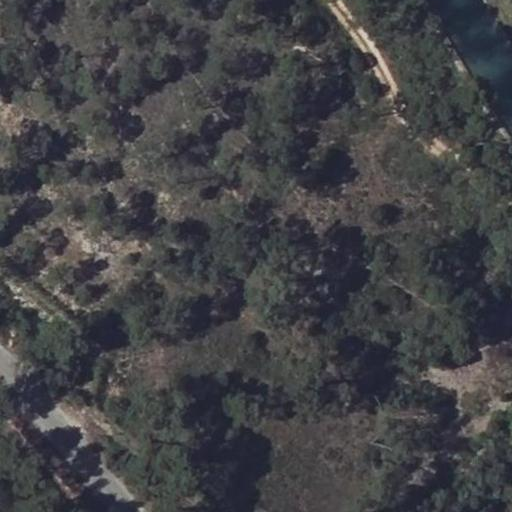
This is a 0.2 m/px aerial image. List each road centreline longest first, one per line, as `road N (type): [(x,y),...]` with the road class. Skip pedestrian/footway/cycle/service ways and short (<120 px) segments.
road 1 (track): [(511,212),(333,0)]
road 2 (tertiary): [(0,366),(125,511)]
